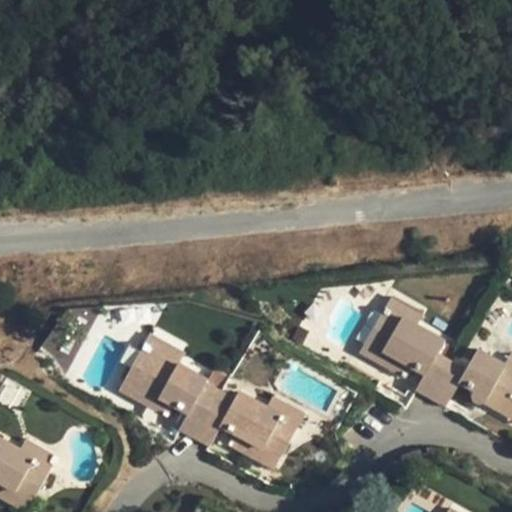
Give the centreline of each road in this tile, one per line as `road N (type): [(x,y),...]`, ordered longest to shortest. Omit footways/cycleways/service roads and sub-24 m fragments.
road 1 (residential): [(0,251),(511,208)]
road 2 (residential): [(123,511),(160,470),(189,463),(284,508),(318,508),(350,486),(403,427),(437,424),(511,462)]
